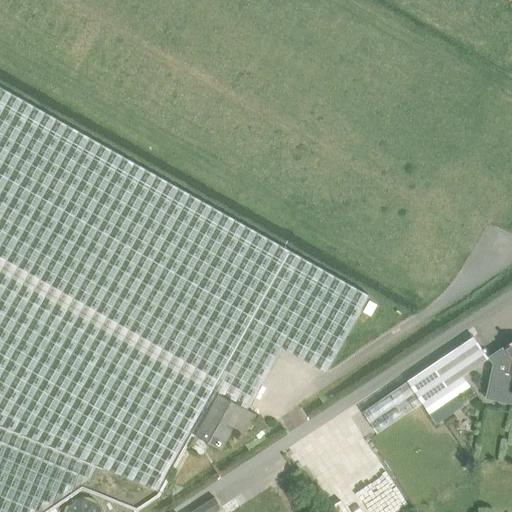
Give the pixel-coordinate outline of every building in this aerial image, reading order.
[(0,87),(0,511),(39,511),(102,470),(103,469),(156,491),(157,491),(190,433),(221,451),(233,429),(234,428),(244,434),(245,435),(255,416),(255,415),(246,410),(256,393),(280,348),(325,373),(369,296),(0,87)] [(474,337),(407,381),(408,382),(422,404),(429,414),(470,387),(463,376),(488,359),(488,358),(474,337)] [(492,365),(485,400),(511,405),(511,343),(503,349),(502,348),(488,358),(488,359),(492,365)] [(408,382),(363,413),(378,434),(422,404),(408,382)] [(336,511),(390,511),(407,500),(384,468),(332,506),(336,511)] [(271,485),(227,509),(228,511),(284,511),(285,511),(271,485)] [(192,511),(218,511),(221,511),(221,510),(214,498),(213,499),(192,511)]
